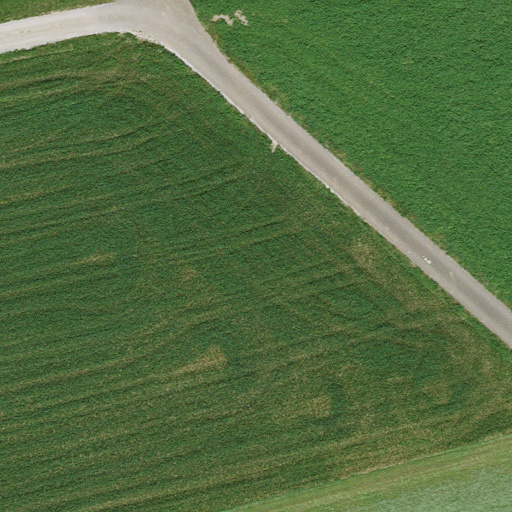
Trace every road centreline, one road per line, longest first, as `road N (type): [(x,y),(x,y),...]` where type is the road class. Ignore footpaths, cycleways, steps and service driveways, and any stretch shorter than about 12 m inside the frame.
road 1 (track): [(144,14),(511,326)]
road 2 (track): [(0,41),(144,14)]
